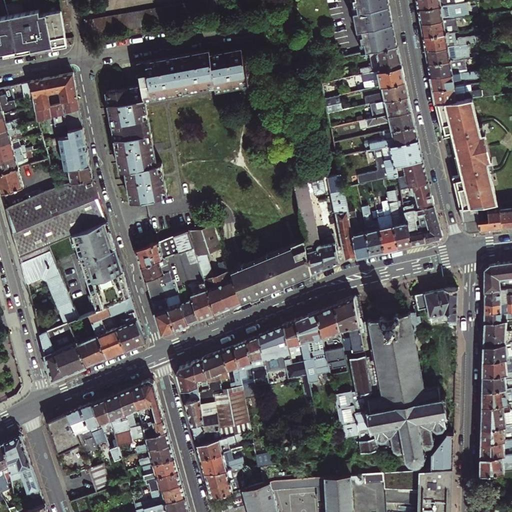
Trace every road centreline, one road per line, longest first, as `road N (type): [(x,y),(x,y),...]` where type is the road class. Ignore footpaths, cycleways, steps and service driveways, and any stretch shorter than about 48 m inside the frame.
road 1 (residential): [(159,351),(108,183),(83,58)]
road 2 (tertiary): [(465,511),(466,258)]
road 3 (tertiary): [(461,246),(403,0)]
road 4 (residential): [(0,233),(45,399)]
road 5 (secondary): [(300,294),(466,258)]
road 6 (secondary): [(461,246),(371,265),(300,294)]
road 7 (residential): [(202,511),(159,351)]
road 8 (secondary): [(300,294),(159,351)]
road 9 (residential): [(83,58),(221,32)]
road 10 (secondary): [(159,351),(45,399)]
